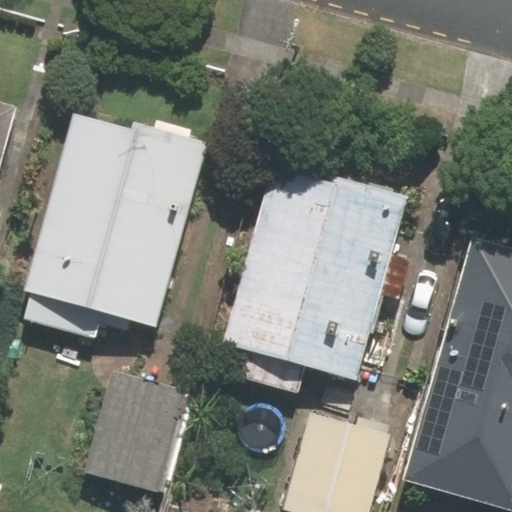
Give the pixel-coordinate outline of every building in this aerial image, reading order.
[(0,250),(9,215),(0,212),(0,179),(1,175),(0,174),(0,111),(2,105),(0,104),(0,250)] [(26,321),(84,334),(89,312),(164,330),(208,144),(75,113),(26,321)] [(421,257),(396,251),(409,198),(280,166),(234,347),(249,351),(241,382),(302,397),(310,367),(363,380),(384,296),(409,303),(421,257)] [(439,386),(452,389),(438,454),(494,466),(508,401),(511,401),(511,249),(471,241),(439,386)] [(195,387),(112,368),(87,477),(170,496),(195,387)] [(290,511),(292,511),(376,511),(394,432),(311,414),(290,511)]
